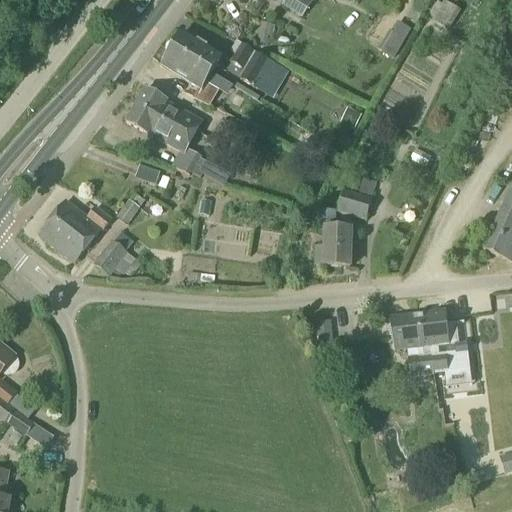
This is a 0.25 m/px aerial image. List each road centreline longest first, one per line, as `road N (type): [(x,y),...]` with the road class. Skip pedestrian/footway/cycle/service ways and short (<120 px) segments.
road 1 (unclassified): [(55,294),(250,306),(511,282)]
road 2 (unclassified): [(72,511),(77,370),(55,294)]
road 3 (primary): [(0,208),(127,38)]
road 4 (primary): [(127,38),(0,168)]
road 5 (residential): [(0,119),(93,0)]
